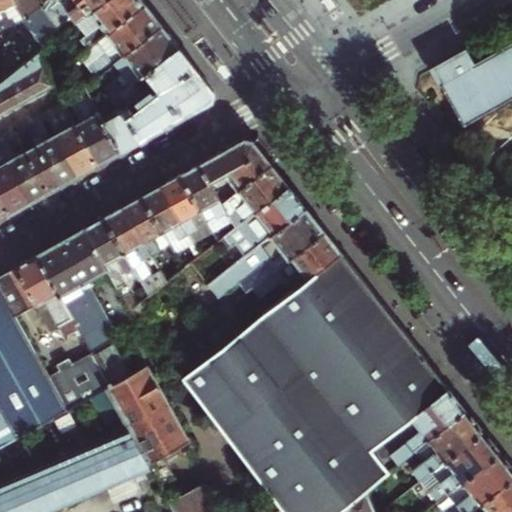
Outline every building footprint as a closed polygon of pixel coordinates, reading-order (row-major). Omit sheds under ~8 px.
[(25,20),(16,0),(0,0),(0,26),(2,30),(25,20)] [(16,0),(25,20),(38,10),(44,5),(41,0),(16,0)] [(82,20),(107,0),(50,0),(44,5),(38,10),(60,37),(82,20)] [(99,42),(146,4),(142,0),(107,0),(82,20),(99,42)] [(114,65),(163,26),(157,18),(146,4),(99,42),(97,43),(114,65)] [(128,88),(180,48),(172,38),(163,26),(114,65),(106,71),(122,93),(128,88)] [(469,48),(433,69),(465,125),(511,97),(511,45),(478,65),(469,48)] [(129,120),(141,141),(153,135),(213,101),(214,91),(208,83),(191,62),(180,48),(128,88),(138,100),(144,108),(136,114),(129,120)] [(28,79),(36,94),(55,84),(40,53),(31,60),(38,73),(28,79)] [(5,81),(18,105),(36,94),(28,79),(38,73),(31,60),(5,81)] [(0,114),(18,105),(5,81),(0,84),(0,114)] [(89,117),(76,124),(98,165),(110,158),(122,152),(100,111),(86,87),(65,103),(71,114),(84,107),(89,117)] [(122,93),(100,111),(122,152),(133,145),(141,141),(129,120),(136,114),(130,106),(138,100),(128,88),(122,93)] [(44,113),(20,126),(55,189),(68,182),(79,176),(56,135),(44,113)] [(76,124),(56,135),(79,176),(88,171),(98,165),(76,124)] [(20,126),(0,137),(0,146),(31,203),(44,195),(55,189),(20,126)] [(225,205),(276,165),(264,151),(255,140),(253,139),(248,138),(202,163),(225,205)] [(0,146),(0,193),(9,215),(21,208),(31,203),(0,146)] [(225,205),(202,163),(193,168),(182,174),(216,235),(236,224),(232,218),(225,205)] [(250,221),(294,188),(286,178),(276,165),(225,205),(232,218),(242,211),(250,221)] [(216,235),(182,174),(172,180),(164,184),(198,245),(216,235)] [(198,245),(164,184),(155,190),(145,195),(179,256),(198,245)] [(254,253),(311,210),(305,202),(294,188),(250,221),(228,238),(235,247),(244,240),(254,253)] [(0,219),(2,219),(9,215),(0,193),(0,219)] [(179,256),(145,195),(136,200),(126,206),(156,259),(161,256),(158,250),(162,248),(172,267),(163,272),(169,282),(186,269),(179,256)] [(156,259),(126,206),(117,210),(107,216),(142,280),(151,296),(169,282),(163,272),(148,280),(147,273),(142,264),(146,262),(143,258),(148,255),(151,261),(156,259)] [(279,272),(329,233),(320,221),(311,210),(254,253),(212,285),(223,299),(239,285),(248,297),(258,289),(279,272)] [(142,280),(107,216),(96,222),(87,227),(115,276),(123,290),(142,280)] [(115,276),(87,227),(62,241),(39,254),(81,329),(94,353),(112,386),(110,387),(137,436),(153,464),(195,441),(152,364),(135,374),(107,325),(113,321),(94,287),(115,276)] [(248,331),(346,254),(338,245),(329,233),(279,272),(258,289),(267,300),(254,310),(245,299),(232,309),(239,319),(248,331)] [(81,329),(39,254),(18,266),(0,275),(0,285),(17,315),(37,304),(52,331),(62,326),(68,336),(81,329)] [(418,451),(469,410),(462,402),(444,378),(405,329),(346,254),(248,331),(236,340),(188,378),(289,506),(275,511),(340,511),(351,504),(370,488),(418,451)] [(0,407),(17,438),(70,409),(52,377),(17,315),(0,285),(0,407)] [(134,295),(128,299),(134,309),(140,305),(134,295)] [(248,331),(239,319),(227,328),(236,340),(248,331)] [(70,409),(110,387),(112,386),(94,353),(75,364),(72,358),(59,365),(62,371),(52,377),(70,409)] [(110,395),(94,402),(106,429),(122,422),(110,395)] [(0,447),(17,438),(0,407),(0,447)] [(436,475),(488,434),(481,425),(469,410),(418,451),(428,464),(416,473),(425,484),(436,475)] [(453,497),(505,456),(498,446),(488,434),(436,475),(425,484),(442,505),(453,497)] [(41,511),(153,465),(153,464),(137,436),(0,494),(0,511),(41,511)] [(475,511),(511,483),(511,464),(505,456),(453,497),(461,507),(453,511),(475,511)] [(511,511),(511,483),(475,511),(511,511)] [(174,503),(178,511),(225,511),(210,484),(174,503)] [(354,511),(380,511),(370,488),(351,504),(354,511)]
